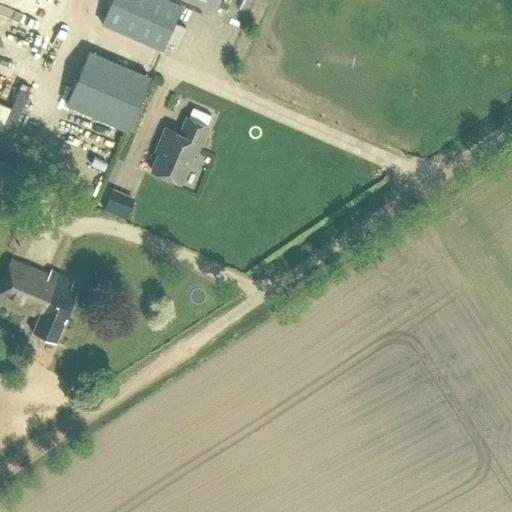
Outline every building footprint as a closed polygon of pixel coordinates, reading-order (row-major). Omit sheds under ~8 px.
[(169,0),(113,0),(102,25),(163,52),(184,6),(169,0)] [(149,77),(88,51),(65,105),(126,131),(149,77)] [(208,126),(186,116),(179,131),(166,125),(157,145),(160,146),(150,168),(177,181),(191,150),(197,152),(208,126)] [(17,169),(0,160),(0,197),(1,195),(5,197),(17,169)] [(55,277),(11,259),(0,286),(0,300),(37,316),(31,331),(56,341),(76,291),(69,288),(73,279),(58,272),(55,277)]
